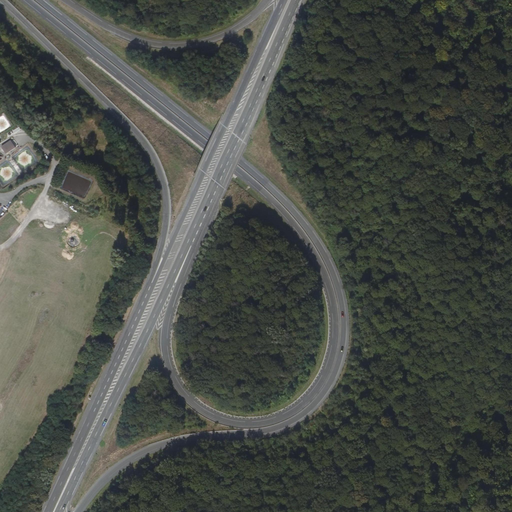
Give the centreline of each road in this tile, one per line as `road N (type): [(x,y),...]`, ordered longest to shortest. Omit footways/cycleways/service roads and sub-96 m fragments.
road 1 (primary): [(26,0),(242,172),(310,245),(335,308),(327,370),(297,408),(269,422),(237,424),(201,410),(169,371),(164,330),(187,243)]
road 2 (primary): [(77,511),(103,477),(143,450),(273,429),(308,410),(340,357),(342,306),(324,254),(299,217),(39,0)]
road 3 (primary): [(2,0),(147,143),(167,197),(152,282)]
road 4 (primary): [(283,0),(152,282)]
road 5 (primary): [(57,504),(187,243)]
road 6 (primary): [(187,243),(296,0)]
road 7 (primary): [(152,282),(57,504)]
road 8 (primary): [(269,0),(226,33),(174,46),(130,38),(64,0)]
road 9 (track): [(0,37),(99,139)]
